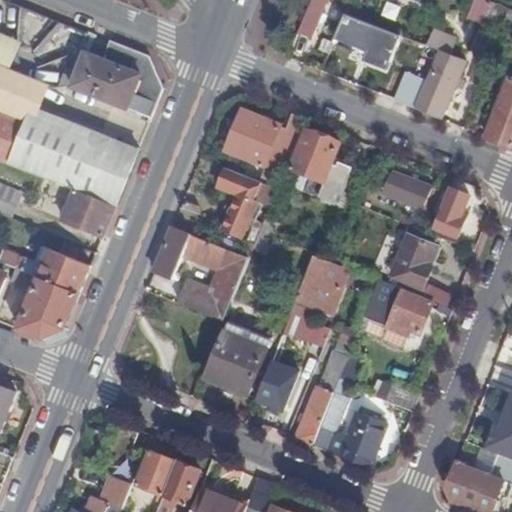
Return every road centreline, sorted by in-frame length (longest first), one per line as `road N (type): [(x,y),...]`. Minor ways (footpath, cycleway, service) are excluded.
road 1 (secondary): [(83,382),(216,54)]
road 2 (residential): [(397,511),(83,382)]
road 3 (residential): [(216,54),(511,176)]
road 4 (residential): [(511,244),(408,511)]
road 5 (residential): [(77,0),(216,54)]
road 6 (secondary): [(29,511),(83,382)]
